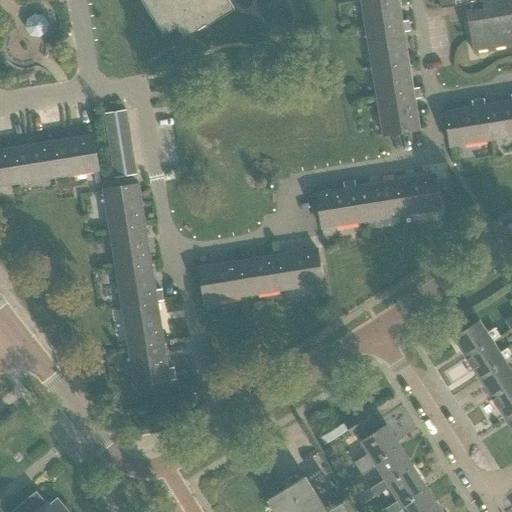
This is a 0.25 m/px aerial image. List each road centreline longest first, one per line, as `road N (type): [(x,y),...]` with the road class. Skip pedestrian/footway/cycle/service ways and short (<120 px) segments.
road 1 (residential): [(426,93),(426,145),(407,163),(285,188),(277,220),(257,239),(176,249),(159,236),(129,86),(0,106)]
road 2 (unclassified): [(167,470),(379,330)]
road 3 (unclassified): [(167,470),(136,469),(107,453),(21,342)]
road 4 (residential): [(483,495),(379,330)]
road 5 (unclassified): [(379,330),(511,241)]
